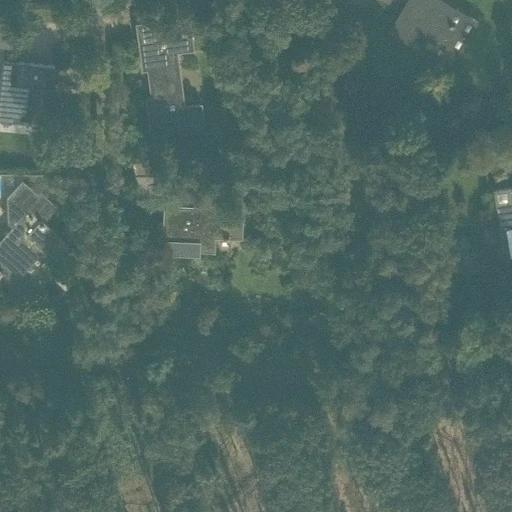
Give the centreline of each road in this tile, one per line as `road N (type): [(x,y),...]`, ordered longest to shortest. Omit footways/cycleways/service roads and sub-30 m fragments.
road 1 (residential): [(385,368),(315,0)]
road 2 (residential): [(122,361),(125,305),(112,236),(100,0)]
road 3 (unclassified): [(122,361),(315,375),(385,368)]
road 4 (unclassified): [(385,368),(511,339)]
road 5 (unclassified): [(0,350),(122,361)]
